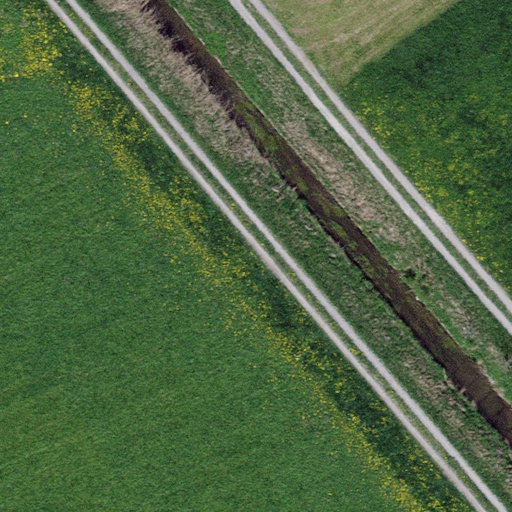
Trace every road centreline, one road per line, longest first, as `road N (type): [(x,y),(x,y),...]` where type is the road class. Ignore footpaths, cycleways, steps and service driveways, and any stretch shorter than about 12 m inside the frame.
road 1 (track): [(492,511),(57,0)]
road 2 (track): [(244,0),(511,319)]
